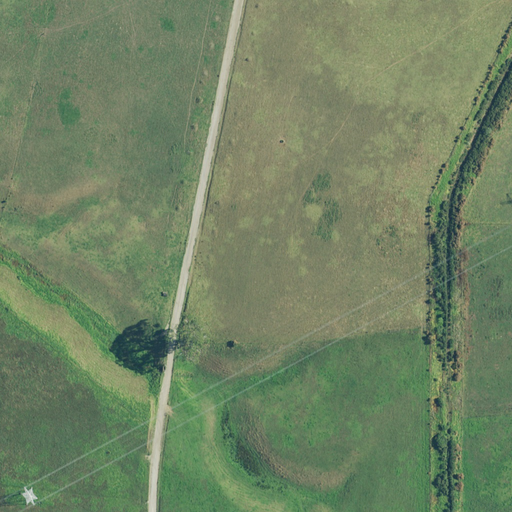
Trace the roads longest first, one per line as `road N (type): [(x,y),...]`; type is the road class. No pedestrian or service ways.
road 1 (track): [(253,0),(218,147),(163,460),(163,511)]
road 2 (track): [(442,511),(445,189),(511,51)]
